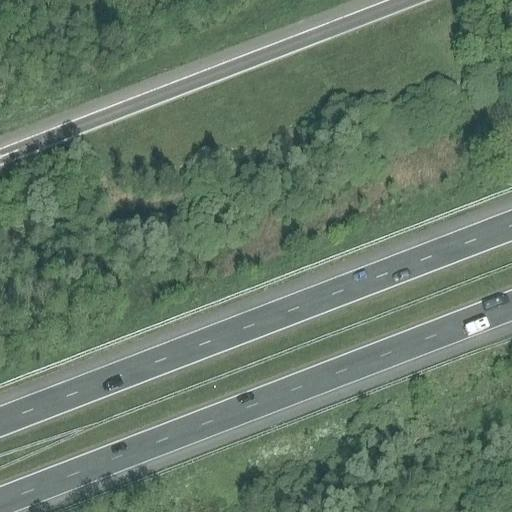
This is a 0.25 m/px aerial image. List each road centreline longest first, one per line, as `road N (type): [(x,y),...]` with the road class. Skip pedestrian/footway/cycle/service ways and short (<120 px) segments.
road 1 (motorway): [(511,225),(0,422)]
road 2 (motorway): [(0,502),(511,305)]
road 3 (motorway): [(409,0),(0,156)]
